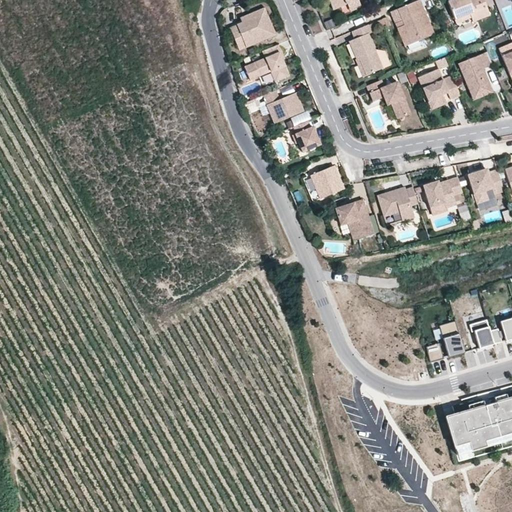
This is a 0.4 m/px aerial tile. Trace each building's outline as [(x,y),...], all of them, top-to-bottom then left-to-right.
[(328,0),(332,9),(347,3),(354,0),(328,0)] [(361,7),(358,0),(354,0),(347,3),(350,12),(361,7)] [(434,34),(419,0),(418,0),(397,9),(402,20),(395,23),(405,46),(434,34)] [(489,15),(483,0),(451,0),(447,1),(454,20),(469,14),(471,18),(472,21),(489,15)] [(241,23),(266,13),(264,8),(239,18),(241,23)] [(402,20),(397,9),(390,12),(395,23),(402,20)] [(275,35),(266,13),(241,23),(229,28),(239,50),(275,35)] [(456,23),(471,18),(469,14),(454,20),(456,23)] [(326,29),(334,26),(332,18),(323,22),(326,29)] [(385,25),(382,19),(368,25),(370,30),(375,28),(376,30),(385,25)] [(374,50),(368,34),(371,33),(370,30),(368,25),(352,32),(355,39),(349,41),(356,59),(359,58),(366,75),(390,65),(384,51),(374,50)] [(511,42),(498,49),(511,81),(511,42)] [(282,60),(279,53),(281,52),(278,45),(262,51),(265,58),(244,67),(249,80),(259,76),(257,71),(269,66),(271,71),(275,81),(288,76),(282,60)] [(491,89),(483,69),(493,65),(487,52),(458,64),(470,94),(480,90),(481,93),(491,89)] [(366,75),(359,58),(356,59),(355,60),(362,77),(366,75)] [(448,66),(444,58),(435,62),(438,69),(438,70),(448,66)] [(271,71),(269,66),(257,71),(259,76),(271,71)] [(460,95),(452,76),(443,79),(438,70),(438,69),(418,77),(428,101),(433,98),(437,107),(446,103),(442,95),(447,92),(450,99),(460,95)] [(410,114),(397,81),(384,86),(381,80),(366,86),(372,101),(383,97),(386,105),(391,103),(397,119),(410,114)] [(473,100),(493,92),(491,89),(481,93),(480,90),(470,94),(473,100)] [(304,111),(296,92),(279,99),(275,90),(253,99),(254,103),(256,106),(258,107),(266,104),(266,105),(270,103),(272,109),(268,110),(274,124),(304,111)] [(437,107),(433,98),(428,101),(431,110),(437,107)] [(257,110),(256,106),(254,103),(245,107),(248,114),(257,110)] [(320,145),(313,126),(310,127),(308,120),(293,127),(296,133),(292,135),(295,144),(298,143),(302,153),(320,145)] [(344,189),(334,165),(310,175),(320,199),(344,189)] [(504,191),(497,170),(487,173),(486,169),(467,175),(476,203),(487,200),(484,191),(492,188),(494,194),(504,191)] [(320,199),(310,175),(303,178),(313,202),(320,199)] [(462,193),(457,177),(439,183),(438,181),(423,186),(430,207),(454,200),(453,196),(462,193)] [(418,203),(413,187),(406,190),(405,187),(377,196),(383,216),(399,211),(402,220),(414,217),(410,205),(418,203)] [(367,217),(362,200),(335,209),(340,225),(348,223),(353,240),(373,234),(367,217)] [(446,208),(456,205),(454,200),(430,207),(432,216),(447,211),(446,208)] [(466,205),(458,206),(459,221),(467,220),(466,205)] [(379,232),(373,215),(367,217),(373,234),(379,232)] [(511,339),(511,318),(500,322),(506,341),(511,339)] [(490,331),(486,320),(469,325),(471,332),(474,331),(479,349),(494,344),(490,331)] [(464,353),(455,321),(439,326),(448,358),(464,353)] [(502,342),(498,329),(490,331),(494,344),(502,342)] [(444,359),(439,343),(426,347),(430,363),(444,359)] [(456,456),(511,439),(511,397),(476,408),(474,399),(453,406),(455,414),(445,417),(456,456)]
